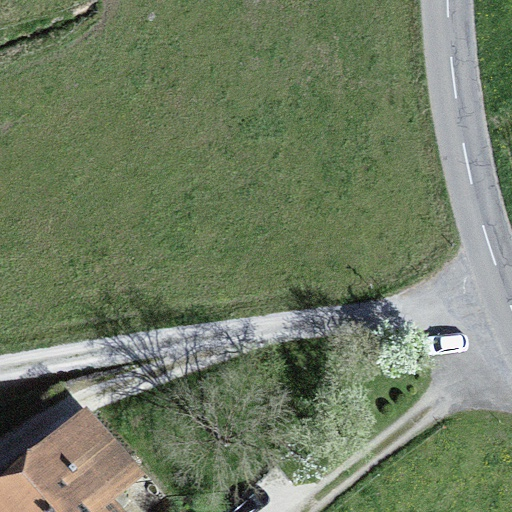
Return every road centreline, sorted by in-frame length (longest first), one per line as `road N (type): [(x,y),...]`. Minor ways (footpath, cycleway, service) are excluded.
road 1 (track): [(501,287),(0,367)]
road 2 (tertiary): [(448,0),(463,143),(511,320)]
